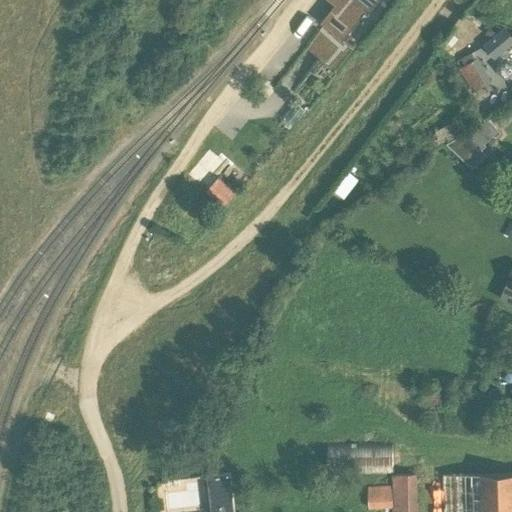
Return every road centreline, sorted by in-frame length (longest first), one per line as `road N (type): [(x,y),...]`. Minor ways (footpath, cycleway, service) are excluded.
road 1 (residential): [(119,511),(88,385),(105,305),(143,223),(304,0)]
road 2 (track): [(100,331),(187,289),(254,229),(443,0)]
